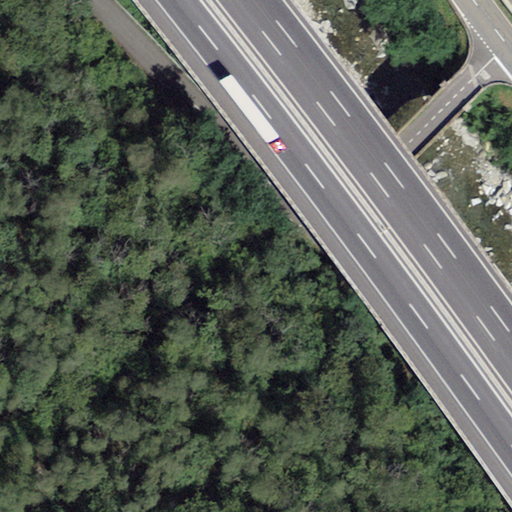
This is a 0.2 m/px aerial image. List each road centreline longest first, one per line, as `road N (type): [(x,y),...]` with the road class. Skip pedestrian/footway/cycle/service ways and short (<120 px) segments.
road 1 (unclassified): [(87,0),(266,181),(311,208),(336,197),(508,49)]
road 2 (motorway): [(176,0),(511,448)]
road 3 (motorway): [(511,367),(233,0)]
